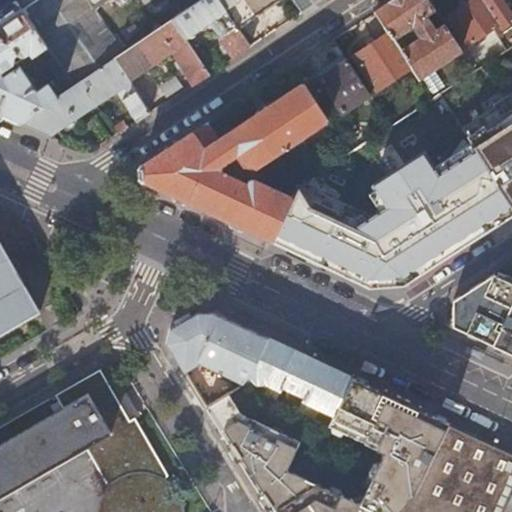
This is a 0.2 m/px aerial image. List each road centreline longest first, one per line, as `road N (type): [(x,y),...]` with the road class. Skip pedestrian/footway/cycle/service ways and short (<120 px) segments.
road 1 (residential): [(347,0),(100,163),(56,178)]
road 2 (secondary): [(292,304),(238,267),(56,178)]
road 3 (residential): [(128,319),(230,484),(235,511)]
road 4 (secondary): [(0,182),(156,255)]
road 5 (residential): [(383,344),(412,310),(511,246)]
road 6 (residential): [(0,393),(128,319)]
road 7 (secondary): [(156,255),(228,288),(292,304)]
road 8 (secondary): [(511,403),(383,344)]
